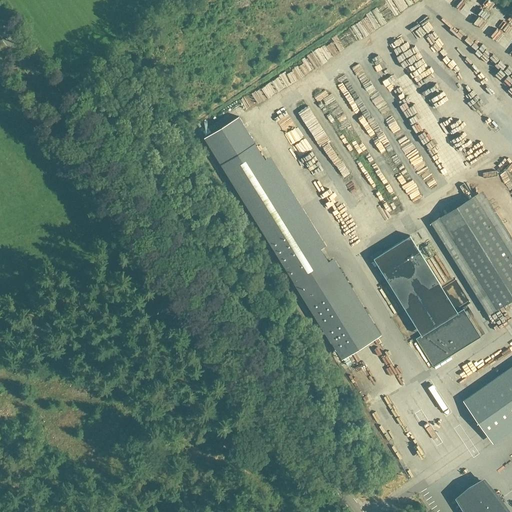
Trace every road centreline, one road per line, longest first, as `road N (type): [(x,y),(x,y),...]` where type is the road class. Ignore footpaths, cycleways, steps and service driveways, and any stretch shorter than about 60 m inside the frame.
road 1 (tertiary): [(356,511),(0,26)]
road 2 (track): [(182,0),(61,109)]
